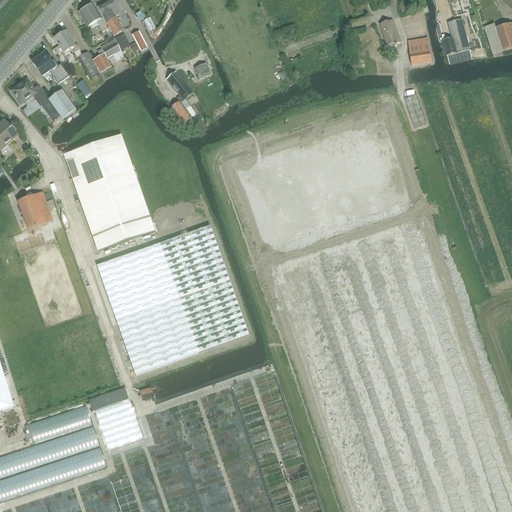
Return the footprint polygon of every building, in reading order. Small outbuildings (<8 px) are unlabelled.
[(111,0),(98,7),(107,24),(116,19),(115,17),(119,14),(111,0)] [(103,33),(108,30),(95,9),(92,2),(86,5),(88,8),(79,13),(87,28),(97,22),(103,33)] [(361,6),(350,10),(355,21),(365,16),(361,6)] [(114,37),(124,32),(116,19),(107,24),(114,37)] [(452,39),(442,41),(447,57),(469,51),(461,20),(448,23),(452,39)] [(396,45),(400,44),(392,21),(380,25),(387,49),(394,46),(394,47),(397,47),(396,45)] [(494,25),(484,28),(493,55),(511,49),(511,24),(495,29),(494,25)] [(74,54),(80,51),(77,46),(75,47),(67,32),(54,39),(63,54),(72,49),(74,54)] [(141,52),(148,49),(140,33),(132,36),(141,52)] [(121,51),(130,47),(129,46),(124,35),(100,47),(102,51),(98,53),(101,57),(94,61),(101,73),(111,67),(106,59),(121,51)] [(427,39),(408,42),(409,54),(411,66),(431,63),(427,39)] [(129,46),(130,47),(134,56),(139,53),(134,44),(129,46)] [(87,53),(76,58),(90,79),(99,74),(87,53)] [(32,63),(42,78),(49,73),(58,85),(69,77),(61,65),(58,67),(54,60),(51,62),(50,62),(51,61),(51,60),(50,61),(45,54),(32,63)] [(200,81),(211,76),(206,64),(195,69),(200,81)] [(190,107),(186,110),(181,102),(183,100),(184,101),(193,94),(176,73),(167,81),(180,97),(177,100),(180,103),(170,109),(182,126),(192,119),(196,116),(190,107)] [(21,105),(33,97),(40,107),(48,102),(38,87),(34,90),(27,80),(11,92),(21,105)] [(63,120),(76,111),(62,92),(49,101),(63,120)] [(414,129),(427,124),(417,96),(404,101),(414,129)] [(0,151),(18,136),(7,124),(0,130),(1,131),(0,131),(0,151)] [(156,234),(122,137),(65,157),(98,253),(156,234)] [(28,231),(54,221),(43,193),(18,203),(28,231)] [(66,223),(61,225),(66,239),(71,237),(66,223)] [(211,227),(160,245),(198,354),(249,336),(211,227)] [(160,245),(97,267),(135,376),(198,354),(160,245)] [(0,411),(14,407),(0,361),(0,411)] [(95,412),(129,401),(125,390),(89,402),(93,413),(95,412)] [(130,401),(129,401),(95,412),(108,450),(143,438),(130,401)]
